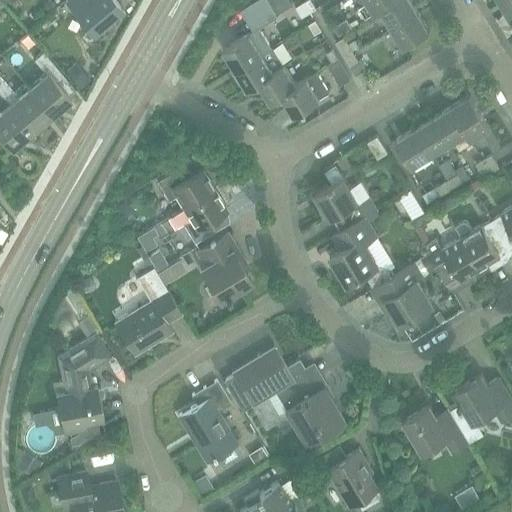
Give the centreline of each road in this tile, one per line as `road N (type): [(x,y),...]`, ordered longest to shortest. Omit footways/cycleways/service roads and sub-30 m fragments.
road 1 (residential): [(169,509),(141,396),(304,291)]
road 2 (tertiary): [(0,323),(135,79)]
road 3 (residential): [(304,291),(360,349),(387,360),(413,359),(511,305)]
road 4 (residential): [(278,160),(485,35)]
road 5 (residential): [(135,79),(278,160)]
road 6 (residential): [(278,160),(288,252),(304,291)]
